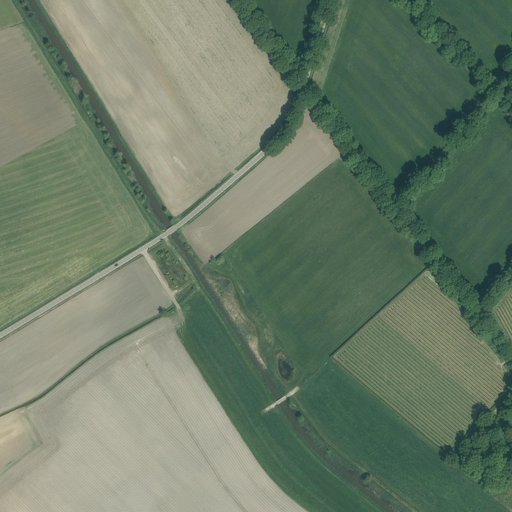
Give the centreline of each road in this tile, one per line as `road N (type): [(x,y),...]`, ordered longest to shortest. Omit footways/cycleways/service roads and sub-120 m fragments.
road 1 (unclassified): [(0,334),(176,227),(283,135),(333,0)]
road 2 (track): [(306,83),(511,357)]
road 3 (track): [(406,0),(488,87),(486,103),(403,208)]
road 4 (track): [(288,395),(323,438),(415,511)]
